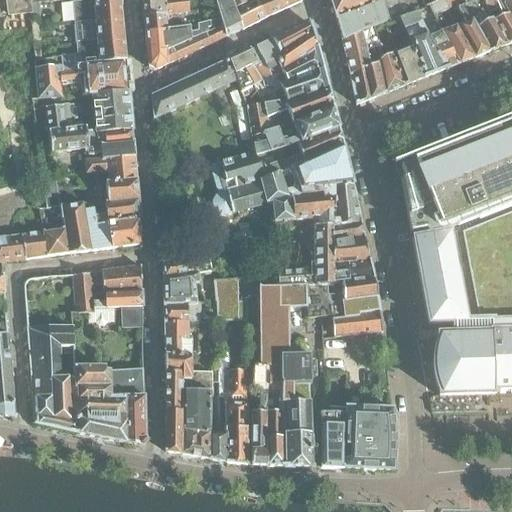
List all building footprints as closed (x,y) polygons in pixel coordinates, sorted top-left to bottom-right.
[(5,0),(7,16),(30,14),(28,0),(5,0)] [(121,25),(118,0),(73,0),(71,0),(73,24),(74,30),(121,25)] [(189,14),(186,0),(170,0),(142,3),(143,19),(162,17),(163,24),(178,22),(177,15),(189,14)] [(233,10),(234,10),(230,0),(213,0),(214,1),(213,2),(221,28),(224,39),(239,32),(241,32),(242,31),(239,23),(237,17),(236,17),(233,10)] [(254,0),(255,1),(258,0),(230,0),(234,10),(248,5),(245,0),(254,0)] [(301,3),(299,0),(258,0),(255,1),(257,8),(237,17),(239,23),(242,31),(255,25),(263,21),(263,20),(292,7),(301,3)] [(376,0),(329,0),(335,20),(378,4),(378,3),(376,0)] [(384,0),(378,3),(378,4),(335,20),(342,42),(372,30),(384,25),(385,28),(399,22),(398,21),(415,14),(425,10),(421,0),(384,0)] [(459,0),(447,0),(444,1),(449,12),(456,8),(457,10),(465,25),(457,28),(472,60),(475,60),(487,55),(471,23),(464,9),(459,0)] [(484,0),(459,0),(464,9),(475,4),(481,2),(484,0)] [(511,23),(500,0),(484,0),(481,2),(504,47),(511,44),(511,23)] [(511,0),(500,0),(511,23),(511,0)] [(444,1),(428,8),(456,67),(458,66),(472,60),(457,28),(453,20),(444,24),(440,16),(449,12),(444,1)] [(39,16),(38,2),(29,3),(30,14),(30,16),(39,16)] [(464,9),(471,23),(487,55),(504,47),(481,2),(464,9)] [(428,8),(425,10),(415,14),(444,71),(456,67),(428,8)] [(444,71),(415,14),(398,21),(399,22),(409,47),(424,80),(444,71)] [(180,22),(178,22),(163,24),(162,17),(143,19),(145,34),(167,32),(185,30),(184,24),(181,24),(180,22)] [(185,30),(167,32),(145,34),(148,69),(154,72),(167,66),(165,53),(207,34),(207,30),(210,29),(209,23),(199,26),(190,29),(185,30)] [(284,55),(312,38),(308,24),(271,42),(277,54),(282,52),(284,55)] [(124,63),(122,43),(121,25),(74,30),(75,45),(76,55),(59,57),(60,67),(61,74),(77,72),(77,67),(98,65),(124,63)] [(221,28),(207,34),(165,53),(167,66),(196,52),(224,39),(221,28)] [(379,50),(372,30),(342,42),(349,77),(369,68),(365,53),(379,50)] [(278,58),(264,64),(270,77),(271,80),(274,78),(316,51),(312,38),(284,55),(282,52),(277,54),(278,58)] [(257,48),(263,62),(264,64),(278,58),(277,54),(271,42),(257,48)] [(424,80),(409,47),(396,53),(396,54),(393,55),(405,87),(424,80)] [(263,62),(257,48),(248,52),(255,66),(243,71),(252,87),(261,82),(270,77),(264,64),(263,62)] [(316,51),(274,78),(280,87),(322,73),(316,51)] [(255,66),(248,52),(239,56),(227,62),(235,82),(239,90),(243,99),(250,95),(251,97),(255,93),(252,87),(243,71),(255,66)] [(396,54),(396,53),(392,54),(381,60),(376,64),(384,95),(405,87),(393,55),(396,54)] [(153,121),(235,82),(227,62),(151,98),(153,121)] [(77,72),(61,74),(58,74),(59,85),(60,85),(79,82),(80,88),(79,88),(79,98),(91,96),(127,93),(124,63),(98,65),(77,67),(77,72)] [(369,68),(349,77),(356,106),(384,95),(376,64),(369,68)] [(61,74),(60,67),(34,70),(38,101),(52,99),(52,100),(62,99),(60,85),(59,85),(58,74),(61,74)] [(322,73),(280,87),(286,104),(326,90),(322,73)] [(250,140),(246,107),(243,99),(239,90),(228,95),(235,109),(239,142),(250,140)] [(278,102),(264,105),(267,119),(287,112),(291,124),(331,110),(326,90),(286,104),(279,106),(278,102)] [(128,97),(127,93),(91,96),(91,100),(92,104),(94,130),(95,129),(95,135),(97,135),(131,132),(128,101),(128,97)] [(270,132),(267,119),(264,105),(246,107),(250,140),(270,132)] [(66,131),(75,130),(74,120),(77,120),(75,106),(62,107),(66,131)] [(98,149),(98,145),(97,135),(95,135),(95,129),(94,130),(94,133),(86,134),(85,129),(75,130),(66,131),(62,107),(46,108),(52,155),(83,152),(83,150),(98,149)] [(270,132),(250,140),(253,152),(255,158),(307,140),(307,141),(336,131),(338,130),(337,129),(336,130),(336,126),(337,126),(336,125),(333,115),(334,114),(333,115),(332,111),(333,111),(333,110),(331,110),(291,124),(277,129),(270,132)] [(511,124),(401,168),(406,180),(403,181),(402,180),(400,180),(410,234),(415,233),(416,239),(411,240),(428,327),(435,326),(441,326),(441,337),(437,337),(437,342),(436,345),(435,348),(434,350),(434,353),(433,356),(433,359),(433,370),(434,380),(437,391),(438,393),(438,398),(494,396),(494,393),(496,392),(511,391),(511,124)] [(286,171),(342,150),(336,131),(307,141),(307,140),(255,158),(253,159),(261,181),(279,174),(286,171)] [(131,132),(97,135),(98,145),(103,147),(132,144),(131,132)] [(103,147),(98,145),(98,149),(83,150),(83,152),(83,155),(86,157),(100,156),(100,161),(100,162),(133,158),(132,144),(103,147)] [(351,187),(342,150),(286,171),(289,176),(292,174),(297,189),(285,192),(288,200),(291,200),(326,190),(351,187)] [(226,191),(216,194),(213,197),(212,201),(211,205),(213,209),(215,213),(219,216),(223,217),(270,205),(288,200),(285,192),(279,174),(261,181),(253,159),(255,158),(253,152),(217,164),(226,191)] [(100,162),(100,161),(84,162),(85,176),(106,174),(107,184),(107,185),(135,182),(133,158),(100,162)] [(226,191),(217,164),(208,167),(216,194),(226,191)] [(42,185),(55,184),(54,178),(52,166),(40,168),(42,185)] [(107,185),(107,184),(105,185),(107,203),(137,200),(135,182),(107,185)] [(55,184),(42,185),(44,199),(57,198),(55,184)] [(313,227),(313,270),(277,273),(277,288),(303,288),(326,286),(332,285),(331,268),(331,243),(330,225),(360,225),(351,187),(326,190),(291,200),(293,223),(316,222),(316,227),(313,227)] [(58,208),(57,198),(44,199),(46,210),(58,208)] [(138,223),(137,200),(107,203),(104,204),(105,216),(94,218),(95,228),(107,226),(138,223)] [(293,223),(291,200),(288,200),(270,205),(272,225),(293,223)] [(95,228),(94,218),(93,211),(83,212),(82,205),(59,207),(61,221),(62,221),(63,231),(41,233),(19,236),(24,262),(110,250),(107,226),(95,228)] [(140,247),(138,223),(107,226),(110,250),(140,247)] [(363,240),(360,225),(330,225),(331,243),(363,240)] [(24,262),(19,236),(0,238),(0,264),(1,264),(24,262)] [(368,264),(363,240),(331,243),(331,268),(368,264)] [(198,276),(198,266),(197,259),(208,258),(215,257),(214,247),(188,252),(189,260),(162,264),(162,266),(163,284),(163,308),(180,308),(180,305),(196,305),(196,304),(193,277),(198,276)] [(373,280),(369,266),(368,264),(331,268),(332,285),(332,288),(337,288),(336,284),(341,283),(340,283),(373,280)] [(141,293),(141,280),(140,268),(97,274),(97,272),(91,272),(91,275),(92,285),(101,284),(102,296),(104,296),(141,293)] [(93,311),(93,304),(92,285),(91,275),(72,276),(75,315),(86,315),(93,315),(93,311)] [(373,280),(341,283),(341,297),(327,297),(327,301),(331,304),(376,299),(373,280)] [(238,303),(238,299),(237,281),(212,283),(214,303),(216,303),(216,323),(238,323),(238,321),(247,321),(246,302),(238,303)] [(326,286),(303,288),(305,311),(306,321),(321,319),(332,317),(333,317),(333,320),(358,317),(358,315),(378,313),(378,312),(379,312),(377,300),(376,300),(376,299),(331,304),(327,301),(327,297),(326,286)] [(267,413),(267,469),(283,469),(311,470),(315,470),(320,470),(320,447),(315,447),(310,447),(309,385),(311,385),(311,380),(315,378),(316,378),(316,363),(314,363),(309,359),(309,354),(294,355),(294,349),(288,349),(288,311),(305,311),(303,288),(277,288),(260,289),(260,287),(258,287),(259,367),(267,367),(267,393),(283,393),(283,413),(267,413)] [(104,304),(93,304),(93,311),(112,310),(119,309),(141,308),(141,293),(104,296),(104,304)] [(180,308),(163,308),(163,325),(178,325),(177,320),(185,320),(185,313),(200,313),(200,304),(196,304),(196,305),(180,305),(180,308)] [(141,308),(119,309),(120,330),(142,330),(141,308)] [(113,325),(112,310),(93,311),(93,315),(86,315),(86,325),(94,325),(97,328),(103,328),(106,325),(113,325)] [(178,325),(163,325),(164,348),(179,347),(179,340),(187,340),(187,336),(188,336),(188,325),(199,325),(200,315),(200,313),(185,313),(185,320),(177,320),(178,325)] [(382,334),(378,313),(358,315),(358,317),(333,320),(333,317),(332,317),(333,339),(360,336),(382,334)] [(27,330),(26,330),(28,354),(29,374),(30,390),(31,401),(43,400),(42,380),(61,379),(60,351),(62,351),(62,349),(73,349),(72,329),(47,329),(47,330),(27,330)] [(0,416),(14,419),(13,416),(12,394),(11,386),(11,377),(7,336),(0,337),(0,416)] [(179,347),(164,348),(164,350),(164,354),(164,357),(164,372),(165,372),(182,372),(182,379),(191,379),(191,373),(191,336),(188,336),(187,336),(187,340),(179,340),(179,347)] [(253,366),(251,392),(259,392),(259,409),(257,409),(257,413),(252,413),(252,462),(251,468),(267,468),(266,413),(267,386),(267,367),(259,367),(253,366)] [(122,399),(144,398),(142,371),(104,373),(104,369),(97,369),(73,369),(73,379),(75,435),(124,445),(122,399)] [(182,372),(165,372),(165,374),(165,418),(176,418),(176,414),(182,414),(182,391),(186,387),(191,387),(191,379),(182,379),(182,372)] [(246,405),(246,373),(226,372),(226,376),(218,376),(218,374),(217,374),(215,374),(215,384),(217,384),(218,398),(223,399),(223,406),(224,406),(224,434),(226,434),(226,464),(227,464),(246,467),(247,404),(246,405)] [(213,384),(215,384),(215,374),(191,373),(191,387),(186,387),(182,391),(182,414),(182,432),(181,456),(209,461),(209,434),(210,433),(210,398),(213,398),(213,384)] [(75,435),(73,379),(61,379),(42,380),(43,400),(31,401),(33,425),(75,435)] [(144,443),(144,398),(122,399),(124,445),(139,448),(144,443)] [(345,410),(344,416),(345,471),(393,473),(394,447),(392,411),(345,410)] [(176,418),(165,418),(165,452),(181,456),(182,432),(182,414),(176,414),(176,418)] [(345,471),(344,416),(319,415),(320,447),(320,470),(345,471)] [(209,434),(209,461),(226,464),(226,434),(224,434),(210,434),(210,433),(209,434)]
